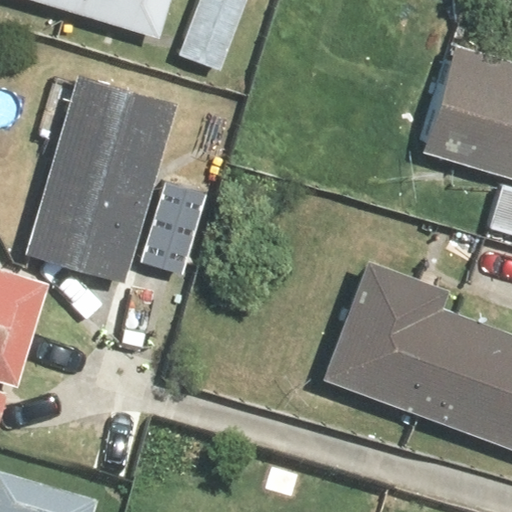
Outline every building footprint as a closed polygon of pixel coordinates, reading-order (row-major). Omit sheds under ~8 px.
[(30,0),(155,37),(166,0),(30,0)] [(247,0),(186,0),(165,51),(218,73),(247,0)] [(511,59),(452,42),(419,150),(511,178),(511,59)] [(74,71),(20,249),(119,279),(173,101),(74,71)] [(361,257),(317,376),(511,447),(511,330),(438,303),(444,288),(361,257)] [(0,268),(0,380),(12,384),(43,281),(0,268)] [(0,481),(0,511),(90,511),(92,508),(0,481)]
